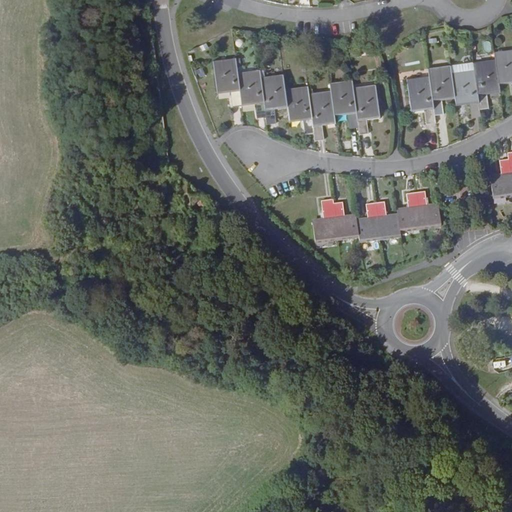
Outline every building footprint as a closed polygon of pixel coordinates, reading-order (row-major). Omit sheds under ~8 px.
[(511,49),(495,52),(496,59),(499,86),(511,84),(511,49)] [(235,58),(212,61),(217,96),(230,94),(232,108),(241,107),(237,73),(235,58)] [(496,59),(473,62),(474,70),(480,110),(489,108),(487,95),(500,94),(499,86),(496,59)] [(474,70),(473,62),(451,65),(452,73),(474,70)] [(451,65),(428,68),(429,76),(435,116),(444,115),(442,101),(456,99),(452,73),(451,65)] [(266,118),(260,70),(237,73),(241,107),(242,108),(255,106),(257,119),(266,118)] [(480,110),(474,70),(452,73),(456,99),(457,107),(470,106),(472,119),(481,117),(480,110)] [(283,75),(261,78),(266,118),(267,126),(276,124),(275,111),(288,110),(285,90),(283,75)] [(436,123),(429,76),(407,79),(411,113),(425,111),(427,124),(436,123)] [(353,88),(352,81),(330,84),(331,91),(334,118),(348,117),(350,129),(359,128),(353,88)] [(376,85),(353,88),(359,128),(360,136),(369,134),(368,121),(381,120),(376,85)] [(308,95),(307,86),(285,90),(288,110),(290,124),(303,122),(305,136),(314,135),(308,95)] [(331,91),(308,95),(314,135),(314,141),(324,140),(323,127),(336,126),(334,118),(331,91)] [(490,177),(492,200),(511,197),(511,152),(508,153),(509,160),(498,162),(500,173),(502,172),(502,176),(490,177)] [(187,178),(173,196),(191,209),(197,202),(204,207),(211,199),(191,182),(187,178)] [(332,222),(317,224),(319,247),(364,242),(365,247),(408,242),(407,235),(449,230),(446,207),(432,209),(432,206),(435,205),(433,195),(413,197),(414,208),(417,208),(417,211),(403,213),(404,218),(390,219),(390,217),(392,216),(391,206),(370,209),(372,219),(375,218),(375,222),(362,223),(362,218),(347,220),(347,218),(350,217),(348,201),(326,204),(328,218),(332,217),(332,222)]
